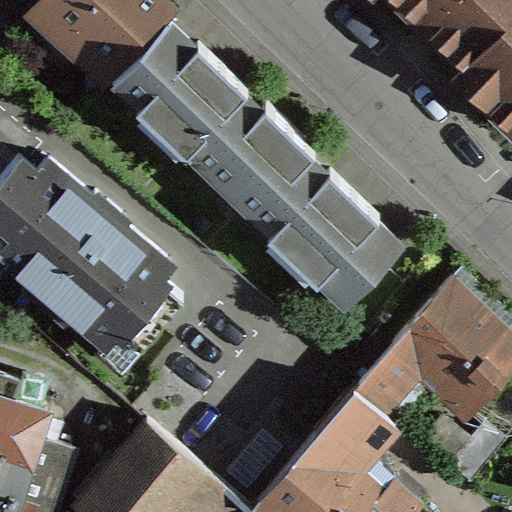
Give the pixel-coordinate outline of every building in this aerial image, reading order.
[(174,7),(167,0),(47,0),(36,13),(81,55),(95,40),(121,64),(168,13),(174,7)] [(405,0),(438,31),(467,0),(405,0)] [(511,0),(467,0),(438,31),(468,59),(459,68),(511,118),(511,0)] [(345,294),(400,236),(376,213),(380,208),(332,162),(328,166),(310,149),(315,144),(267,98),(262,103),(244,86),(248,83),(198,36),(195,39),(168,13),(121,64),(113,72),(140,98),(137,101),(186,148),(189,145),(273,225),(269,228),(317,273),(320,270),(345,294)] [(0,174),(0,218),(10,227),(0,238),(0,241),(33,270),(29,275),(67,308),(72,302),(108,333),(119,320),(142,339),(184,290),(159,269),(171,256),(123,215),(127,211),(97,186),(93,191),(49,152),(37,166),(20,151),(0,174)] [(469,408),(511,362),(511,330),(452,274),(394,336),(421,362),(469,408)] [(421,362),(394,336),(358,372),(363,377),(357,383),(385,407),(421,362)] [(20,374),(0,367),(0,511),(13,511),(19,496),(27,498),(52,507),(73,442),(39,431),(47,405),(13,394),(20,374)] [(385,407),(357,383),(318,427),(359,464),(398,419),(385,407)] [(148,414),(75,500),(89,511),(223,511),(240,493),(148,414)] [(487,415),(452,459),(474,476),(509,433),(487,415)] [(318,427),(260,495),(279,511),(419,511),(413,507),(423,495),(396,472),(385,485),(359,464),(318,427)] [(71,511),(67,508),(63,511),(33,511),(24,509),(27,498),(19,496),(13,511),(71,511)]
